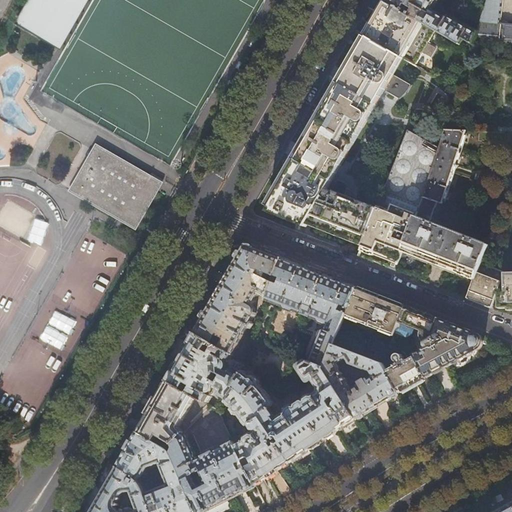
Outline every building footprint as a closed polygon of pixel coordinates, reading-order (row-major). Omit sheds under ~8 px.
[(386,0),(385,2),(435,30),(471,50),(475,36),(477,30),(450,15),(448,16),(447,16),(446,16),(445,17),(444,18),(432,11),(437,2),(438,2),(439,0),(386,0)] [(511,0),(487,0),(480,22),(499,24),(502,0),(511,0)] [(415,65),(435,30),(385,2),(377,16),(366,36),(369,39),(403,58),(415,65)] [(511,25),(499,24),(480,22),(477,30),(475,36),(511,40),(511,25)] [(394,75),(403,58),(369,39),(354,65),(299,159),(279,195),(269,212),(285,218),(306,227),(308,223),(322,228),(345,237),(363,244),(377,208),(328,189),(384,90),(400,99),(406,92),(408,88),(410,84),(394,75)] [(445,130),(439,149),(425,192),(426,192),(411,231),(409,235),(403,251),(435,264),(475,280),(481,263),(488,245),(429,221),(437,202),(443,204),(465,131),(445,130)] [(409,131),(377,208),(363,244),(358,256),(376,262),(395,270),(403,251),(409,235),(401,232),(402,228),(411,231),(426,192),(425,192),(439,149),(409,131)] [(511,132),(498,132),(478,132),(478,141),(511,142),(511,132)] [(122,223),(136,230),(163,183),(150,175),(115,155),(96,144),(68,191),(88,203),(122,223)] [(7,225),(23,235),(34,216),(19,206),(7,225)] [(266,297),(282,258),(246,244),(224,281),(194,333),(232,355),(247,327),(249,328),(252,323),(250,321),(255,314),(256,310),(256,308),(255,307),(253,304),(260,293),(266,297)] [(318,272),(282,258),(266,297),(264,301),(329,324),(326,330),(325,329),(321,331),(309,361),(325,368),(334,346),(344,318),(356,287),(318,272)] [(505,273),(481,263),(475,280),(467,298),(480,303),(491,308),(505,273)] [(511,273),(505,273),(506,291),(499,292),(500,310),(511,309),(511,273)] [(372,293),(356,287),(344,318),(394,337),(395,335),(406,306),(372,293)] [(459,359),(476,350),(476,349),(480,346),(481,345),(482,343),(482,340),(481,339),(480,337),(476,335),(476,334),(436,318),(406,306),(395,335),(404,339),(412,334),(409,328),(410,326),(419,330),(426,332),(423,338),(426,339),(425,343),(425,344),(425,345),(425,346),(427,349),(423,352),(415,356),(415,357),(426,377),(427,377),(459,359)] [(425,343),(426,339),(423,338),(426,332),(419,330),(418,336),(418,339),(419,344),(423,352),(427,349),(425,346),(425,345),(425,344),(425,343)] [(232,387),(240,375),(231,370),(229,370),(228,371),(226,370),(227,368),(227,365),(226,364),(225,362),(226,361),(229,359),(232,355),(194,333),(179,358),(167,381),(196,398),(205,403),(205,402),(208,403),(211,397),(208,395),(209,395),(211,394),(212,392),(214,389),(219,392),(218,393),(218,395),(219,397),(227,401),(236,389),(232,387)] [(388,373),(383,365),(334,346),(325,368),(324,370),(356,419),(379,405),(400,393),(399,392),(388,373)] [(396,368),(388,373),(399,392),(413,384),(426,377),(415,357),(407,362),(406,361),(405,361),(403,357),(402,356),(400,355),(399,356),(397,356),(396,358),(395,360),(396,361),(398,366),(395,367),(396,368)] [(324,370),(325,368),(309,361),(305,360),(297,364),(296,365),(295,367),(296,368),(305,381),(307,382),(309,382),(311,380),(317,389),(316,391),(312,394),(309,394),(307,395),(304,397),(304,398),(303,400),(296,405),(295,404),(292,404),(291,404),(289,406),(287,407),(286,409),(285,412),(277,417),(270,408),(273,407),(275,405),(275,404),(275,402),(259,384),(259,383),(259,381),(258,378),(256,376),(254,376),(251,376),(243,371),(240,375),(232,387),(236,389),(240,392),(244,395),(246,397),(250,401),(253,405),(275,438),(275,439),(276,438),(276,437),(278,436),(281,442),(279,444),(291,462),(324,440),(356,419),(324,370)] [(178,428),(196,398),(167,381),(152,405),(138,432),(154,441),(157,435),(172,443),(183,432),(178,428)] [(236,389),(227,401),(225,403),(232,407),(232,410),(234,413),(237,414),(239,415),(246,424),(247,425),(249,425),(252,424),(253,427),(254,429),(254,432),(251,432),(248,433),(245,435),(244,437),(244,438),(244,440),(245,441),(236,446),(256,484),(256,485),(275,472),(291,462),(279,444),(277,442),(276,443),(277,445),(274,447),(272,443),(273,442),(272,440),(275,438),(253,405),(250,401),(246,397),(244,395),(240,392),(236,389)] [(167,448),(154,441),(138,432),(129,446),(118,467),(133,475),(136,477),(139,479),(145,475),(149,468),(161,463),(169,485),(146,494),(152,511),(196,511),(173,455),(172,454),(171,452),(169,450),(168,449),(167,448)] [(187,434),(183,432),(172,443),(167,448),(168,449),(169,450),(171,452),(172,454),(173,455),(196,511),(202,511),(225,500),(256,484),(236,446),(233,441),(198,460),(187,434)] [(133,475),(118,467),(104,491),(91,511),(152,511),(146,494),(142,484),(140,481),(139,479),(136,477),(133,475)] [(511,511),(511,502),(494,511),(511,511)]
